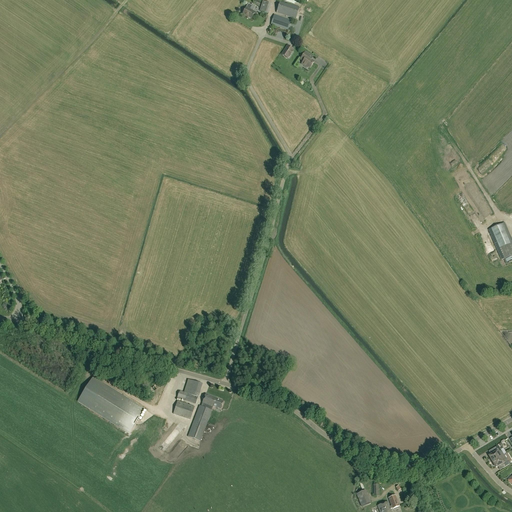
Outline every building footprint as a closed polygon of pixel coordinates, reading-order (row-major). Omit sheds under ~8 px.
[(268,14),(271,4),(263,1),(260,11),(268,14)] [(296,19),(299,9),(280,3),(276,13),(296,19)] [(243,15),(252,19),(255,13),(253,12),(256,6),(252,4),(249,10),(246,8),(243,15)] [(288,30),(291,21),(274,15),(271,25),(288,30)] [(287,45),(281,55),(288,59),(294,49),(287,45)] [(308,67),(310,68),(314,62),(311,60),(313,57),(305,52),(300,60),(303,61),(302,64),(307,68),(308,67)] [(511,255),(511,240),(504,222),(488,229),(502,260),(511,255)] [(144,410),(105,385),(93,377),(78,401),(129,434),(144,410)] [(177,398),(196,405),(203,385),(188,380),(184,393),(179,392),(177,398)] [(206,394),(201,407),(212,411),(214,406),(221,409),(224,402),(217,399),(218,398),(206,394)] [(190,420),(194,407),(178,401),(174,414),(190,420)] [(200,442),(212,411),(201,407),(200,406),(188,437),(200,442)] [(490,459),(492,463),(504,456),(499,446),(492,450),(494,453),(494,454),(489,456),(491,459),(490,459)] [(510,465),(504,456),(492,463),(494,466),(495,466),(496,468),(501,465),(502,466),(504,469),(510,465)] [(378,485),(373,485),(373,486),(370,486),(371,493),(373,493),(373,496),(378,496),(378,485)] [(371,503),(366,491),(356,494),(361,507),(371,503)] [(389,498),(391,506),(389,507),(387,502),(377,506),(379,511),(391,511),(390,510),(399,507),(395,496),(389,498)]
